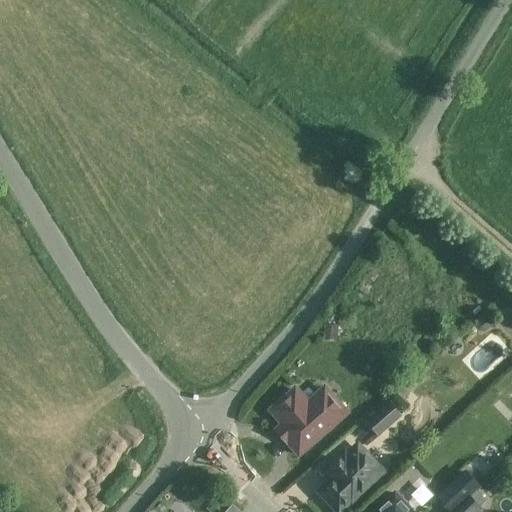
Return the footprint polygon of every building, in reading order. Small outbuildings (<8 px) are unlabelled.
[(318,393),(307,403),(298,392),(291,392),(273,408),(272,415),(291,436),(285,442),(298,456),(347,413),(334,399),(328,404),(318,393)] [(388,404),(367,422),(378,434),(399,416),(388,404)] [(365,456),(343,455),(330,468),(333,472),(333,482),(321,493),(339,511),(350,501),(351,502),(382,473),(365,456)] [(421,484),(410,493),(419,504),(430,495),(421,484)] [(410,511),(394,495),(375,511),(410,511)] [(468,497),(451,511),(475,511),(479,509),(468,497)]
